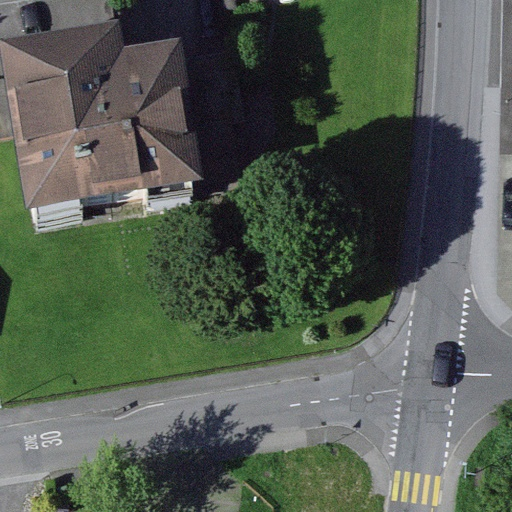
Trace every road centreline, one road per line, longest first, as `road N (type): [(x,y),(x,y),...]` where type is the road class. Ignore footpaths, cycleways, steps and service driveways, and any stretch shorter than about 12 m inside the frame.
road 1 (residential): [(0,452),(431,383)]
road 2 (unclassified): [(459,0),(431,383)]
road 3 (unclassified): [(431,383),(414,511)]
